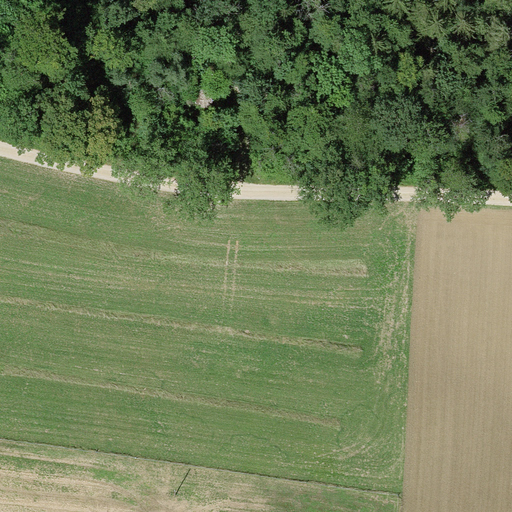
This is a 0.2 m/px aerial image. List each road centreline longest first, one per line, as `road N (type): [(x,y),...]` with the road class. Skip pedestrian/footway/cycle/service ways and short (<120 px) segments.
road 1 (track): [(0,149),(238,191),(511,204)]
road 2 (track): [(238,191),(243,138),(234,99),(218,85),(199,83)]
